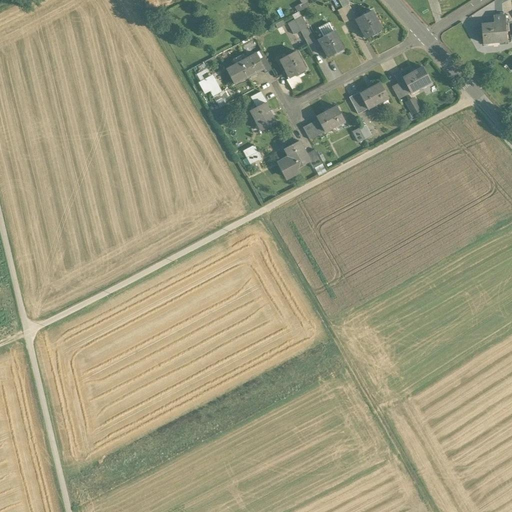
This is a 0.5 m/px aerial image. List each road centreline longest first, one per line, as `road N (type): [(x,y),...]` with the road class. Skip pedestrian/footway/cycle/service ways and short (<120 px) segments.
road 1 (track): [(0,345),(476,97)]
road 2 (track): [(433,511),(261,212)]
road 3 (track): [(0,222),(68,511)]
road 4 (track): [(139,0),(261,212)]
road 5 (tertiary): [(511,136),(425,38)]
